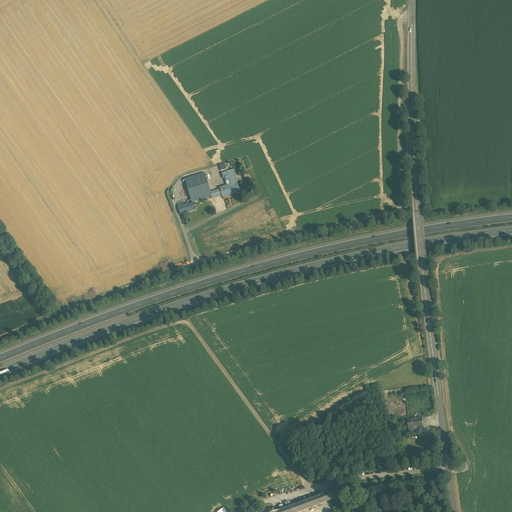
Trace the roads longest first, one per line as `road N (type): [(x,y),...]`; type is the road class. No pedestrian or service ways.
road 1 (motorway): [(0,375),(324,260),(511,233)]
road 2 (motorway): [(511,220),(254,272),(0,362)]
road 3 (tertiary): [(412,0),(413,163),(453,511)]
road 4 (track): [(0,394),(192,325),(308,486)]
road 5 (track): [(448,472),(468,464),(454,435),(441,267),(511,249)]
road 6 (track): [(197,265),(0,344)]
